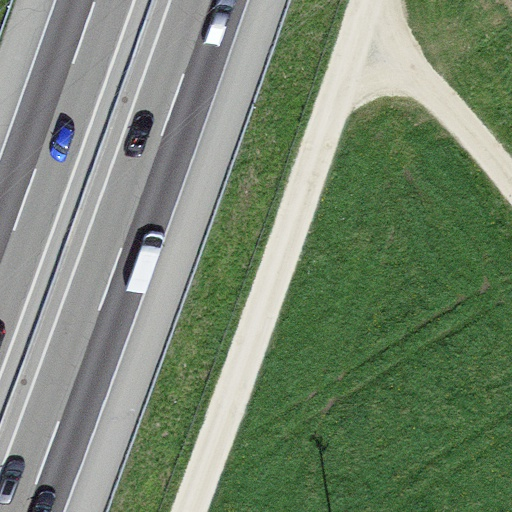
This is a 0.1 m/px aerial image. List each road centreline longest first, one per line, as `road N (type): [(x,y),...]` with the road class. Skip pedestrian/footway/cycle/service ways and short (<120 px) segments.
road 1 (motorway): [(25,511),(209,0)]
road 2 (track): [(189,511),(368,0)]
road 3 (motorway): [(95,0),(0,267)]
road 4 (track): [(354,41),(426,86),(511,181)]
